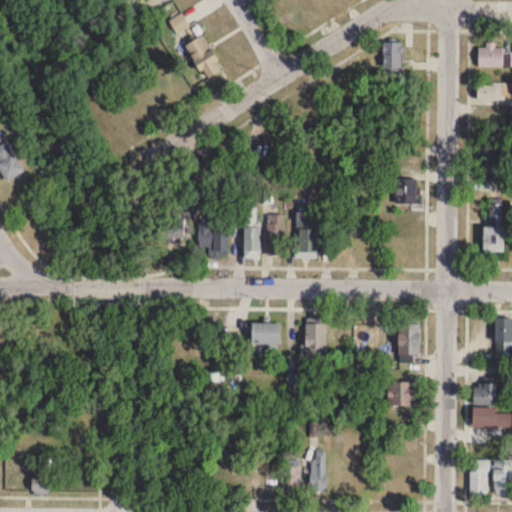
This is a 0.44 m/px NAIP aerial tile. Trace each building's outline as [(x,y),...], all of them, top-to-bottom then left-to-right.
[(273,16),(285,36),(306,24),(295,4),(273,16)] [(189,25),(182,13),(169,20),(176,32),(189,25)] [(221,70),(202,35),(185,44),(203,79),(221,70)] [(402,69),(402,42),(381,42),(381,69),(402,69)] [(477,67),(504,67),(504,47),(495,47),(495,44),(477,44),(477,67)] [(476,82),(476,99),(503,99),(503,82),(476,82)] [(23,170),(6,142),(0,145),(0,170),(6,181),(23,170)] [(493,147),(479,147),(479,165),(493,165),(493,147)] [(419,204),(420,179),(394,178),(393,203),(419,204)] [(502,204),(487,204),(487,226),(482,226),(482,252),(502,252),(502,204)] [(260,259),(260,208),(243,208),(243,259),(260,259)] [(317,259),(317,212),(296,212),(296,259),(317,259)] [(267,255),(284,255),(284,214),(267,214),(267,255)] [(158,218),(158,240),(184,240),(184,218),(158,218)] [(197,247),(208,247),(208,258),(228,258),(228,230),(210,230),(210,223),(197,223),(197,247)] [(511,318),(495,318),(495,350),(511,349),(511,318)] [(326,323),(303,323),(303,358),(326,359),(326,323)] [(267,352),(267,345),(280,345),(280,324),(247,324),(247,345),(254,345),(254,352),(267,352)] [(419,324),(397,324),(397,355),(419,355),(419,324)] [(386,405),(417,405),(417,382),(386,382),(386,405)] [(472,383),(472,405),(507,405),(507,383),(472,383)] [(511,427),(511,410),(471,410),(471,427),(511,427)] [(216,473),(237,473),(237,444),(216,444),(216,473)] [(287,489),(300,489),(300,460),(287,460),(287,489)] [(488,460),(469,460),(469,497),(488,497),(488,460)] [(511,460),(493,460),(492,495),(511,494),(511,460)] [(48,495),(51,463),(34,461),(31,493),(48,495)]
